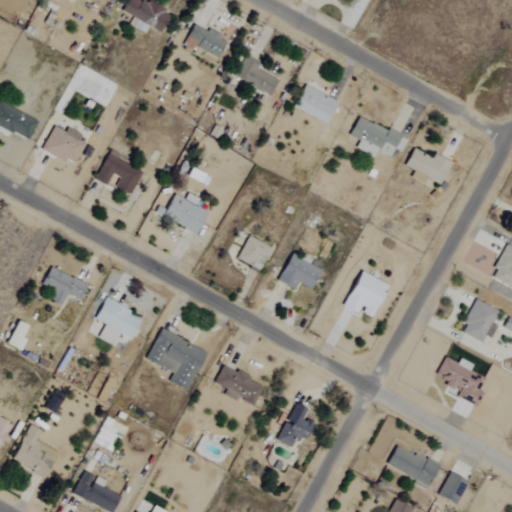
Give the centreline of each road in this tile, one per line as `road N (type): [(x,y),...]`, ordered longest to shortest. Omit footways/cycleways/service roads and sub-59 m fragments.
road 1 (residential): [(511,471),(0,183)]
road 2 (residential): [(305,511),(511,137)]
road 3 (residential): [(511,137),(264,0)]
